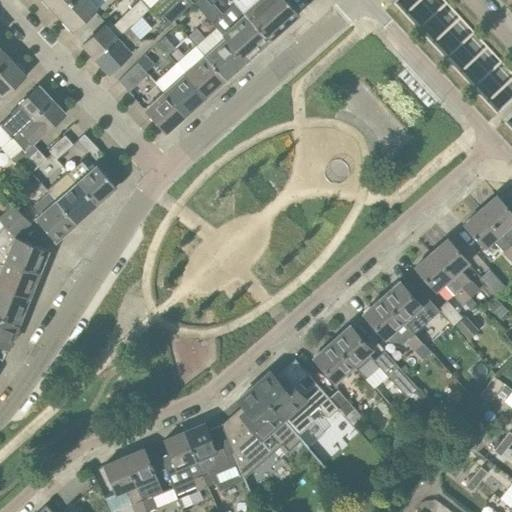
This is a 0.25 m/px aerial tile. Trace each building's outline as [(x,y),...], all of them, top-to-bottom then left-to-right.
[(43,0),(57,15),(73,0),(43,0)] [(90,0),(73,0),(57,15),(62,20),(62,23),(72,33),(98,8),(90,0)] [(82,45),(95,58),(128,27),(129,28),(158,1),(157,0),(139,0),(113,24),(109,20),(82,45)] [(177,0),(158,18),(167,27),(193,3),(190,0),(177,0)] [(216,27),(247,60),(270,40),(234,2),(223,13),(214,3),(212,5),(207,0),(197,0),(194,4),(216,28),(216,27)] [(234,2),(270,40),(299,14),(285,0),(232,0),(234,2)] [(128,27),(95,58),(109,73),(131,52),(131,51),(141,42),(129,28),(128,27)] [(195,46),(226,79),(247,60),(216,27),(216,28),(195,46)] [(158,43),(168,55),(176,49),(166,37),(158,43)] [(175,65),(206,97),(226,79),(195,46),(175,65)] [(0,67),(9,59),(0,48),(0,67)] [(155,64),(146,54),(137,63),(146,73),(147,73),(155,64)] [(0,67),(0,96),(2,99),(27,75),(18,64),(14,64),(9,59),(0,67)] [(147,73),(146,73),(137,63),(119,81),(129,92),(148,74),(147,73)] [(156,82),(164,92),(185,116),(206,97),(175,65),(156,82)] [(12,113),(0,124),(0,147),(51,100),(38,86),(24,100),(19,104),(11,112),(12,113)] [(165,133),(185,116),(164,92),(144,110),(165,133)] [(51,100),(0,147),(1,148),(19,168),(24,164),(39,150),(33,144),(65,114),(51,100)] [(72,144),(64,134),(47,149),(55,159),(72,144)] [(93,154),(98,149),(84,134),(79,139),(93,154)] [(40,152),(24,164),(32,173),(47,159),(40,152)] [(96,165),(76,182),(76,183),(96,205),(116,187),(96,165)] [(96,205),(76,183),(76,182),(67,172),(46,191),(55,200),(76,223),(96,205)] [(480,210),(511,245),(511,230),(508,226),(511,222),(511,212),(497,195),(480,210)] [(55,200),(35,218),(55,241),(76,223),(55,200)] [(0,228),(0,254),(5,260),(39,272),(48,250),(17,237),(32,223),(13,204),(0,216),(0,221),(3,225),(0,228)] [(484,249),(493,241),(511,262),(511,261),(511,245),(480,210),(463,225),(484,249)] [(431,253),(452,277),(461,270),(469,262),(448,238),(431,253)] [(464,303),(471,298),(461,287),(452,277),(431,253),(414,268),(436,293),(445,284),(462,305),(464,303)] [(0,286),(28,298),(39,272),(5,260),(0,254),(0,286)] [(496,296),(506,288),(490,270),(481,279),(496,296)] [(470,280),(461,287),(471,298),(479,290),(470,280)] [(404,323),(421,307),(399,281),(381,297),(404,323)] [(0,316),(18,324),(28,298),(0,286),(0,316)] [(386,339),(404,323),(381,297),(363,313),(386,339)] [(477,305),(471,298),(464,303),(471,310),(477,305)] [(508,311),(496,298),(488,306),(500,319),(508,311)] [(438,309),(454,326),(462,317),(447,300),(438,309)] [(0,344),(8,348),(18,324),(0,316),(0,344)] [(368,354),(372,351),(349,325),(331,341),(353,367),(365,380),(380,368),(407,398),(417,389),(385,351),(374,361),(368,354)] [(414,351),(422,343),(414,333),(405,341),(414,351)] [(336,383),(353,367),(331,341),(313,357),(336,383)] [(431,353),(423,343),(414,351),(422,360),(431,353)] [(315,381),(304,391),(302,387),(289,372),(278,381),(269,372),(255,385),(298,435),(314,420),(310,414),(318,407),(328,418),(339,409),(329,398),(315,381)] [(298,435),(255,385),(238,399),(247,409),(239,416),(231,419),(233,423),(223,427),(222,425),(221,425),(244,479),(282,445),(288,452),(302,439),(298,435)] [(505,388),(499,395),(504,398),(510,391),(505,388)] [(329,398),(339,409),(353,426),(363,417),(338,390),(329,398)] [(218,482),(213,470),(229,464),(223,447),(216,450),(205,423),(184,432),(196,461),(202,475),(207,487),(218,482)] [(502,441),(508,447),(511,442),(511,433),(510,431),(502,441)] [(207,487),(202,475),(196,461),(184,432),(163,441),(169,454),(161,457),(176,494),(195,487),(196,491),(207,487)] [(508,447),(502,441),(494,451),(501,457),(508,447)] [(154,497),(163,493),(144,448),(123,457),(146,511),(147,511),(158,508),(154,497)] [(135,511),(146,511),(123,457),(103,466),(115,495),(126,491),(135,511)] [(473,477),(480,482),(488,473),(481,467),(473,477)] [(480,482),(473,477),(465,487),(472,492),(480,482)] [(367,496),(358,504),(364,511),(365,511),(374,504),(367,496)]
